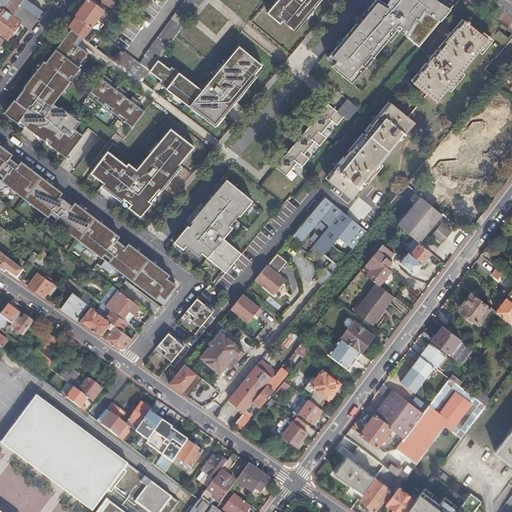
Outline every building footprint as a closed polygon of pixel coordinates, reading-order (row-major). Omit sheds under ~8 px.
[(0,0),(0,8),(2,10),(8,0),(0,0)] [(27,30),(36,18),(25,9),(30,3),(24,0),(8,0),(2,10),(18,22),(18,23),(27,30)] [(85,0),(74,16),(75,16),(90,27),(102,11),(87,0),(85,0)] [(134,60),(126,71),(141,82),(149,72),(157,60),(200,0),(184,0),(144,55),(145,56),(139,63),(134,60)] [(277,0),(267,13),(280,24),(282,21),(295,32),(321,0),(277,0)] [(419,47),(453,6),(442,0),(392,0),(389,7),(377,0),(376,0),(327,58),(334,64),(332,67),(352,83),(397,29),(419,47)] [(36,18),(41,11),(30,3),(25,9),(36,18)] [(16,25),(18,23),(18,22),(2,10),(0,8),(0,34),(6,39),(8,37),(16,25)] [(75,16),(67,27),(82,38),(85,34),(90,27),(75,16)] [(412,83),(436,103),(488,41),(464,21),(457,28),(456,28),(444,42),(445,43),(433,57),(432,57),(426,65),(427,65),(422,72),(421,71),(417,75),(418,76),(412,83)] [(19,27),(16,25),(8,37),(10,39),(19,27)] [(90,27),(85,34),(88,36),(88,35),(90,37),(95,31),(90,27)] [(52,150),(63,159),(80,135),(72,130),(77,121),(74,120),(76,117),(67,110),(65,113),(56,106),(54,107),(50,104),(58,94),(59,95),(67,84),(63,81),(67,77),(71,79),(76,71),(72,67),(73,65),(76,67),(80,60),(81,61),(83,58),(81,56),(83,53),(69,43),(74,37),(65,29),(40,62),(35,60),(28,71),(31,72),(19,88),(19,89),(11,100),(9,99),(0,113),(20,128),(22,127),(30,132),(28,135),(38,142),(39,140),(41,142),(40,144),(50,152),(52,150)] [(157,60),(149,72),(160,81),(158,84),(166,90),(215,127),(225,115),(221,112),(232,100),(235,103),(256,77),(254,75),(262,66),(239,47),(202,91),(171,67),(169,70),(157,60)] [(115,63),(119,66),(126,71),(134,60),(123,52),(115,63)] [(102,75),(87,94),(131,127),(143,112),(136,106),(138,102),(131,97),(128,100),(122,95),(124,92),(117,86),(114,89),(107,84),(110,81),(102,75)] [(432,111),(436,105),(429,100),(425,106),(432,111)] [(275,167),(286,176),(297,163),(302,167),(309,159),(304,155),(314,142),(319,147),(326,138),(321,134),(331,122),(336,126),(343,118),(348,121),(358,109),(350,102),(345,109),(342,106),(337,112),(328,104),(275,167)] [(326,181),(350,200),(374,171),(373,170),(379,163),(380,164),(414,124),(390,103),(384,110),(383,109),(370,125),(371,126),(357,144),(355,143),(343,158),(344,159),(338,166),(337,165),(331,172),(332,173),(326,181)] [(410,114),(420,122),(429,111),(419,103),(410,114)] [(99,109),(95,114),(109,123),(112,118),(99,109)] [(480,185),(485,179),(484,167),(488,162),(485,160),(492,151),(495,154),(498,150),(507,148),(511,141),(511,128),(503,129),(499,125),(496,129),(491,126),(488,129),(483,130),(484,124),(482,122),(472,123),(468,128),(468,132),(464,132),(461,136),(461,140),(462,140),(462,144),(461,144),(458,148),(450,141),(444,148),(451,154),(451,156),(454,155),(455,160),(440,162),(435,168),(440,171),(440,175),(449,182),(457,181),(461,185),(465,180),(473,180),(480,185)] [(148,201),(158,189),(161,192),(181,167),(179,165),(193,147),(170,129),(136,170),(128,164),(126,166),(107,152),(90,174),(103,184),(100,187),(114,198),(117,195),(130,205),(128,208),(140,217),(151,204),(148,201)] [(112,267),(162,305),(171,295),(169,294),(175,286),(166,278),(168,275),(127,244),(125,247),(115,240),(118,237),(74,203),(71,206),(58,197),(61,193),(20,162),(17,165),(8,158),(11,155),(0,146),(0,176),(2,178),(0,180),(0,190),(0,191),(5,185),(47,217),(49,214),(56,219),(54,222),(50,219),(46,225),(54,232),(58,226),(101,258),(103,255),(109,260),(107,263),(104,260),(99,266),(108,273),(112,267)] [(407,184),(417,193),(421,187),(411,179),(407,184)] [(225,274),(241,255),(223,239),(237,222),(235,219),(238,216),(239,217),(252,202),(226,180),(190,222),(192,224),(189,227),(187,226),(174,243),(182,249),(185,247),(198,257),(201,253),(225,274)] [(324,197),(292,236),(300,242),(319,218),(329,226),(313,246),(323,255),(339,236),(353,248),(366,232),(324,197)] [(417,243),(441,214),(421,197),(397,226),(414,240),(417,243)] [(451,232),(441,223),(431,235),(441,244),(451,232)] [(400,263),(413,274),(430,253),(417,243),(414,240),(408,247),(412,251),(410,254),(408,253),(400,263)] [(376,284),(379,286),(391,271),(387,268),(391,263),(388,261),(393,254),(382,245),(365,266),(370,271),(366,276),(376,284)] [(480,254),(491,263),(498,255),(486,245),(480,254)] [(4,268),(16,276),(21,268),(16,264),(0,252),(0,268),(3,270),(4,268)] [(27,260),(32,264),(37,256),(33,253),(27,260)] [(16,264),(21,268),(25,264),(19,260),(16,264)] [(316,281),(322,285),(338,266),(332,262),(316,281)] [(255,280),(274,295),(285,281),(267,266),(255,280)] [(497,279),(502,272),(496,267),(490,273),(497,279)] [(45,277),(47,275),(39,269),(36,273),(44,279),(45,277)] [(37,294),(43,298),(47,293),(52,285),(48,282),(49,280),(45,277),(44,279),(36,273),(26,286),(37,294)] [(84,291),(95,300),(100,293),(89,284),(84,291)] [(354,313),(371,326),(393,297),(379,286),(376,284),(354,313)] [(52,285),(47,293),(50,295),(56,287),(52,285)] [(506,297),(511,302),(511,287),(509,286),(507,289),(503,286),(498,292),(506,297)] [(110,311),(126,323),(139,307),(117,291),(105,307),(107,309),(110,311)] [(477,322),(489,306),(471,292),(459,308),(477,322)] [(67,315),(76,321),(87,306),(71,294),(59,309),(67,315)] [(231,309),(247,323),(254,315),(256,317),(261,311),(242,295),(231,309)] [(510,323),(511,325),(511,302),(506,297),(495,311),(502,317),(507,320),(510,323)] [(196,299),(183,315),(191,321),(200,328),(213,313),(196,299)] [(6,306),(18,315),(20,313),(8,304),(6,306)] [(105,307),(101,304),(99,308),(98,308),(104,313),(107,309),(105,307)] [(6,306),(0,313),(0,316),(11,324),(16,317),(18,315),(6,306)] [(100,337),(110,323),(104,319),(95,312),(89,307),(78,322),(89,330),(100,337)] [(95,312),(104,319),(107,315),(110,311),(107,309),(104,313),(98,308),(99,308),(98,308),(95,312)] [(126,323),(110,311),(107,315),(104,319),(110,323),(120,331),(126,323)] [(16,317),(11,324),(9,326),(21,335),(32,322),(23,316),(22,318),(20,320),(16,317)] [(494,324),(501,329),(507,320),(502,317),(500,321),(498,320),(494,324)] [(120,331),(110,323),(100,337),(110,344),(116,348),(124,348),(131,339),(120,331)] [(341,339),(360,353),(360,354),(373,338),(354,323),(341,339)] [(431,340),(451,356),(456,350),(453,348),(460,339),(442,326),(431,340)] [(32,356),(49,369),(57,359),(47,352),(56,341),(42,330),(41,332),(40,331),(39,332),(40,333),(33,341),(40,346),(32,356)] [(200,358),(219,374),(233,357),(237,360),(243,353),(220,333),(200,358)] [(171,363),(184,347),(167,334),(154,349),(163,356),(162,356),(171,363)] [(328,355),(345,369),(352,360),(353,361),(360,353),(341,339),(340,339),(328,355)] [(419,356),(433,366),(435,368),(444,356),(445,357),(446,356),(445,355),(445,354),(429,342),(419,355),(419,356)] [(295,351),(303,358),(309,351),(300,344),(295,351)] [(400,381),(414,392),(433,366),(419,356),(400,381)] [(244,413),(245,411),(252,402),(276,373),(261,360),(228,400),(244,413)] [(305,399),(317,408),(325,398),(327,399),(344,378),(327,364),(322,370),(321,369),(320,370),(319,370),(313,378),(310,376),(302,387),(310,393),(305,399)] [(202,379),(185,365),(168,385),(186,397),(202,379)] [(58,376),(70,385),(71,384),(78,375),(67,366),(58,376)] [(280,369),(276,373),(252,402),(259,408),(286,374),(280,369)] [(450,379),(458,385),(461,381),(453,375),(450,379)] [(500,375),(493,385),(497,388),(504,378),(500,375)] [(87,398),(91,401),(101,388),(88,378),(86,380),(84,383),(78,391),(87,398)] [(473,396),(458,385),(450,379),(449,378),(422,413),(382,383),(377,391),(386,398),(359,434),(376,447),(391,427),(403,437),(395,447),(416,463),(431,442),(448,455),(460,438),(484,405),(473,396)] [(82,382),(76,390),(78,391),(84,383),(82,382)] [(275,391),(281,396),(289,386),(283,382),(275,391)] [(87,398),(78,391),(76,390),(73,388),(65,398),(79,408),(81,406),(87,398)] [(484,405),(489,399),(477,390),(473,396),(484,405)] [(97,511),(130,466),(36,396),(2,441),(0,443),(91,511),(94,509),(97,511)] [(298,414),(312,424),(322,411),(317,408),(305,399),(303,397),(300,400),(305,404),(298,414)] [(150,410),(156,414),(161,405),(155,401),(150,410)] [(123,412),(115,406),(110,402),(105,409),(110,412),(118,419),(123,412)] [(126,425),(135,432),(148,412),(150,410),(140,404),(135,411),(133,414),(125,424),(126,425)] [(105,409),(100,415),(96,421),(100,425),(116,437),(126,425),(125,424),(118,419),(110,412),(105,409)] [(171,428),(148,412),(135,432),(147,441),(145,444),(155,450),(155,451),(161,455),(163,457),(157,466),(163,470),(169,461),(171,463),(175,457),(186,441),(187,440),(170,429),(171,428)] [(234,424),(240,429),(249,419),(248,418),(243,414),(234,424)] [(296,448),(307,434),(302,430),(306,425),(293,415),(289,420),(292,422),(292,423),(292,422),(292,423),(282,436),(281,437),(296,448)] [(276,432),(282,436),(292,423),(286,418),(283,423),(280,421),(277,426),(279,428),(276,432)] [(511,428),(494,453),(511,466),(511,428)] [(337,446),(366,467),(372,458),(344,437),(337,446)] [(175,457),(191,468),(202,452),(186,441),(175,457)] [(226,462),(213,479),(200,498),(208,504),(213,497),(220,502),(234,482),(225,475),(238,457),(232,453),(226,462)] [(201,470),(213,479),(226,462),(218,456),(216,459),(212,456),(201,470)] [(362,494),(374,477),(347,457),(334,473),(362,494)] [(235,481),(252,493),(256,487),(261,491),(270,479),(248,464),(235,481)] [(130,466),(97,511),(96,511),(170,511),(178,502),(130,466)] [(322,466),(318,474),(326,478),(330,471),(322,466)] [(184,489),(191,479),(185,475),(178,485),(184,489)] [(393,487),(396,490),(397,488),(403,480),(398,476),(394,483),(395,484),(393,487)] [(374,511),(391,489),(374,477),(362,494),(358,499),(374,511)] [(398,511),(405,511),(414,501),(397,488),(396,490),(386,503),(398,511)] [(405,511),(472,511),(481,501),(469,493),(463,502),(467,505),(463,511),(462,510),(460,511),(450,511),(454,508),(442,499),(438,503),(421,490),(414,501),(405,511)] [(245,511),(246,511),(250,506),(234,494),(222,510),(224,511),(245,511)] [(219,511),(208,504),(200,498),(189,511),(219,511)]
